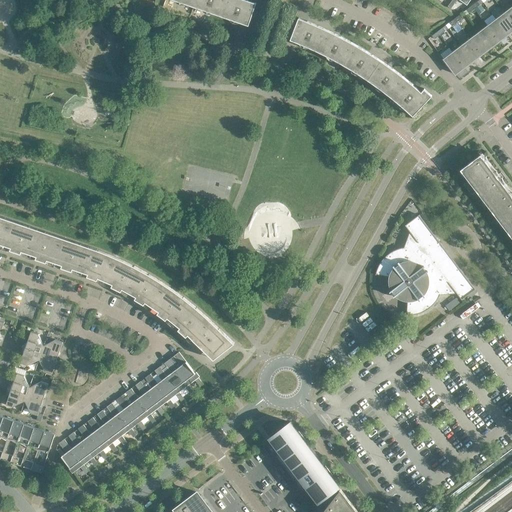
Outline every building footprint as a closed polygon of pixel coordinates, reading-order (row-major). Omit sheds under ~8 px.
[(174,0),(175,0),(174,0),(179,0),(186,2),(185,4),(202,9),(203,8),(213,11),(212,13),(249,25),(256,3),(247,0),(174,0)] [(511,31),(511,23),(504,13),(496,20),(507,35),(511,31)] [(307,21),(299,18),(290,40),(298,43),(309,47),(317,51),(325,55),(326,54),(336,59),(335,60),(343,64),(351,69),(351,68),(361,73),(360,75),(367,80),(375,85),(376,84),(385,90),(384,91),(391,97),(398,103),(399,101),(407,108),(406,110),(413,116),(429,99),(432,96),(424,89),(421,92),(418,89),(408,81),(402,76),(393,69),(388,65),(381,60),(373,55),(368,52),(358,46),(351,42),(340,36),(335,34),(327,30),(320,26),(307,21)] [(507,35),(496,20),(487,26),(499,41),(507,35)] [(453,28),(457,33),(462,29),(458,24),(453,28)] [(499,41),(487,26),(478,33),(490,48),(499,41)] [(490,48),(478,33),(470,39),(481,55),(490,48)] [(481,55),(470,39),(461,46),(468,55),(473,61),(481,55)] [(468,55),(461,46),(453,52),(464,68),(473,61),(468,55)] [(464,68),(453,52),(444,59),(455,74),(464,68)] [(478,153),(478,154),(479,155),(460,170),(465,176),(468,174),(475,183),(472,185),(481,197),(484,195),(491,204),(488,206),(497,218),(500,216),(503,220),(500,222),(511,238),(511,190),(510,189),(503,181),(502,177),(501,177),(496,171),(497,171),(494,168),(487,160),(486,156),(485,156),(482,153),(481,151),(480,151),(479,151),(478,151),(478,152),(478,153)] [(419,215),(416,217),(405,225),(410,232),(404,247),(403,248),(401,248),(400,248),(399,249),(397,249),(396,249),(395,250),(394,251),(393,251),(391,252),(390,253),(389,253),(388,254),(387,255),(386,256),(385,257),(384,258),(383,259),(383,260),(382,261),(381,262),(380,263),(380,264),(379,265),(378,266),(378,267),(377,269),(377,270),(376,271),(376,272),(376,274),(375,275),(376,275),(376,274),(390,277),(389,278),(389,279),(389,280),(389,281),(389,282),(389,283),(389,284),(390,285),(390,286),(390,287),(391,288),(391,289),(391,290),(390,291),(391,292),(392,291),(395,295),(394,296),(396,296),(397,296),(398,297),(398,298),(399,298),(400,298),(400,299),(401,299),(402,299),(403,300),(404,300),(405,300),(406,300),(407,301),(408,301),(431,283),(455,265),(451,260),(443,250),(441,245),(441,244),(419,215)] [(0,242),(12,247),(11,250),(21,254),(22,250),(38,255),(36,259),(47,263),(48,259),(63,264),(62,268),(72,271),(74,268),(89,273),(88,277),(97,280),(99,277),(114,283),(112,287),(121,292),(123,288),(137,296),(135,299),(144,305),(147,302),(160,311),(158,314),(166,320),(168,317),(181,327),(178,330),(186,336),(192,342),(193,340),(213,360),(234,343),(206,316),(196,308),(183,297),(174,290),(159,280),(149,274),(134,266),(124,261),(108,254),(97,249),(0,216),(0,242)] [(455,265),(431,283),(440,295),(457,293),(461,300),(463,299),(476,289),(460,269),(460,270),(455,265)] [(440,295),(431,283),(408,301),(407,314),(406,314),(406,315),(407,315),(408,315),(410,315),(411,315),(412,315),(414,315),(415,315),(416,314),(418,314),(419,314),(420,313),(421,313),(423,312),(424,312),(425,311),(426,310),(427,310),(428,309),(429,308),(430,307),(431,307),(432,306),(433,305),(434,304),(435,303),(436,302),(437,301),(437,300),(438,298),(439,297),(439,296),(440,295)] [(456,299),(445,307),(449,312),(460,304),(456,299)] [(31,331),(26,347),(41,352),(44,345),(39,334),(31,331)] [(55,340),(44,345),(41,352),(57,358),(63,342),(55,339),(55,340)] [(41,352),(26,347),(20,363),(28,365),(39,360),(41,352)] [(57,358),(41,352),(39,360),(44,370),(44,371),(52,374),(57,358)] [(195,373),(179,352),(174,356),(181,365),(177,369),(176,369),(188,385),(189,385),(195,380),(198,384),(202,382),(198,377),(200,376),(196,372),(195,373)] [(177,369),(169,359),(160,366),(167,376),(179,392),(185,387),(189,391),(192,389),(189,385),(188,385),(176,369),(177,369)] [(167,376),(160,366),(155,370),(162,380),(158,383),(157,383),(169,399),(170,399),(176,394),(179,399),(182,396),(179,392),(167,376)] [(17,373),(11,388),(27,394),(30,387),(24,376),(25,375),(17,373)] [(158,383),(150,374),(141,381),(148,390),(148,391),(160,407),(160,406),(166,402),(170,406),(173,403),(170,399),(169,399),(157,383),(158,383)] [(41,381),(30,387),(27,394),(43,399),(49,383),(41,381)] [(148,390),(141,381),(135,385),(143,394),(138,398),(150,414),(151,414),(157,409),(160,413),(163,411),(160,406),(160,407),(148,391),(148,390)] [(27,394),(11,388),(6,404),(14,407),(14,406),(25,401),(27,394)] [(138,398),(131,388),(122,395),(129,405),(141,421),(147,416),(150,420),(154,418),(151,414),(150,414),(138,398)] [(43,399),(27,394),(25,401),(30,412),(30,413),(38,415),(43,399)] [(129,405),(122,395),(116,399),(124,409),(119,412),(131,428),(138,423),(141,428),(144,425),(141,421),(129,405)] [(119,412),(112,403),(107,407),(114,416),(110,419),(109,420),(122,436),(122,435),(128,431),(131,435),(135,432),(131,428),(119,412)] [(110,419),(102,410),(93,417),(100,427),(112,443),(118,438),(122,442),(125,440),(122,435),(122,436),(109,420),(110,419)] [(14,420),(3,416),(0,426),(0,458),(0,459),(3,452),(0,451),(0,436),(7,441),(14,420)] [(100,427),(93,417),(88,421),(95,431),(91,434),(90,434),(102,450),(103,450),(109,445),(112,449),(116,447),(112,443),(100,427)] [(24,423),(14,420),(7,441),(3,452),(0,459),(11,462),(13,455),(5,453),(10,440),(17,444),(24,423)] [(338,486),(290,422),(270,437),(283,454),(279,457),(286,467),(288,465),(297,476),(295,477),(302,487),(306,484),(319,501),(338,486)] [(34,427),(24,423),(17,444),(13,455),(11,462),(21,466),(23,459),(15,456),(20,444),(27,447),(34,427)] [(91,434),(83,424),(78,428),(85,438),(81,441),(93,457),(99,452),(103,457),(106,454),(103,450),(102,450),(90,434),(91,434)] [(44,430),(34,427),(27,447),(23,459),(21,466),(31,469),(33,462),(25,460),(30,447),(37,451),(44,430)] [(55,434),(44,430),(37,451),(33,462),(31,469),(42,473),(44,466),(36,463),(41,451),(48,455),(55,434)] [(81,441),(74,432),(69,436),(71,439),(67,443),(71,448),(71,449),(83,465),(84,464),(90,460),(93,464),(96,461),(93,457),(81,441)] [(71,448),(67,443),(64,439),(59,443),(66,452),(61,456),(70,468),(69,469),(72,473),(80,467),(84,471),(87,469),(84,464),(83,465),(71,449),(71,448)] [(340,489),(333,498),(323,511),(322,511),(358,511),(340,488),(339,489),(340,489)] [(212,511),(204,502),(205,501),(205,500),(204,500),(202,501),(200,498),(201,497),(201,496),(201,495),(200,495),(200,494),(200,495),(197,493),(198,493),(198,492),(197,492),(196,492),(195,492),(195,493),(194,493),(194,494),(194,495),(194,496),(184,503),(171,511),(212,511)]
